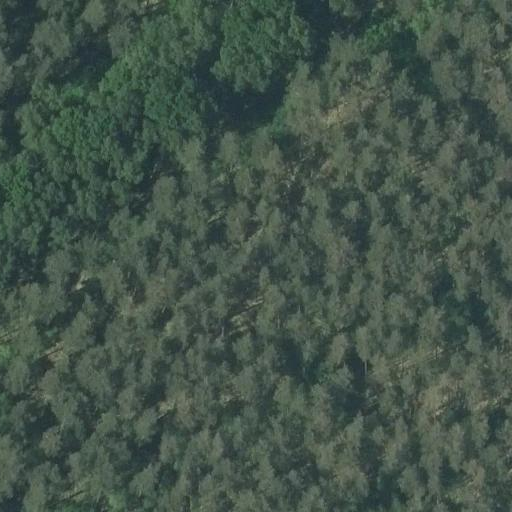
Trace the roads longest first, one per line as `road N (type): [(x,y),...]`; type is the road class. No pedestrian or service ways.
road 1 (track): [(0,221),(283,17)]
road 2 (track): [(283,17),(511,176)]
